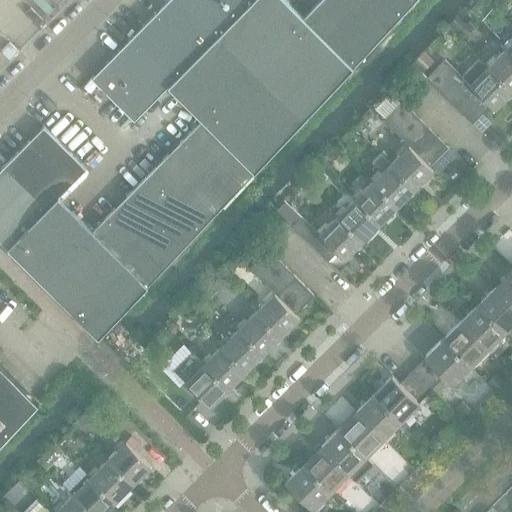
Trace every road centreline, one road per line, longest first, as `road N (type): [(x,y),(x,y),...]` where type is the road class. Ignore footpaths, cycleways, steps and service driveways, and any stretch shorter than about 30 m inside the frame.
road 1 (residential): [(220,477),(511,186)]
road 2 (residential): [(0,109),(109,0)]
